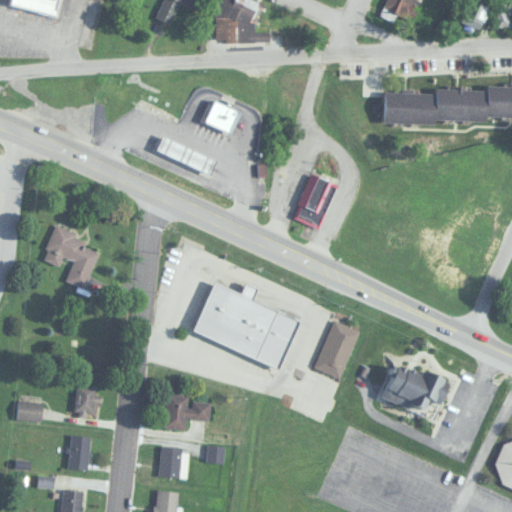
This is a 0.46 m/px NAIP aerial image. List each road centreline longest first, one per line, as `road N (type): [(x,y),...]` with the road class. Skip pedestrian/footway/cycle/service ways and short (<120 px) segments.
road 1 (primary): [(511,358),(149,199),(0,123)]
road 2 (residential): [(0,72),(511,44)]
road 3 (residential): [(116,511),(149,199)]
road 4 (residential): [(345,21),(318,65),(277,192),(268,251)]
road 5 (residential): [(431,49),(294,0)]
